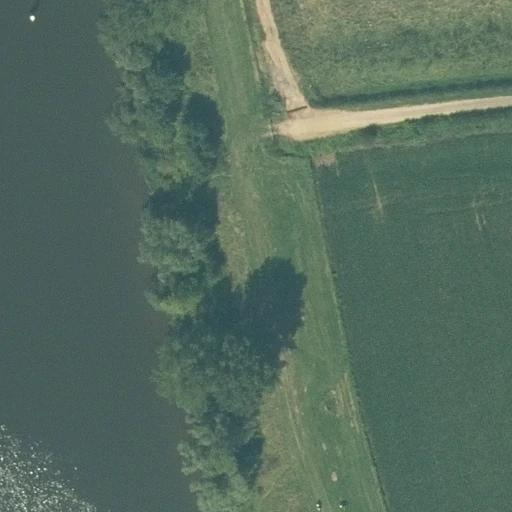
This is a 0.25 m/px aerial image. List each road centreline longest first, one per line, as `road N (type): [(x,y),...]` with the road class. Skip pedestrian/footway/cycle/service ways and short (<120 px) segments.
road 1 (unclassified): [(295,129),(511,106)]
road 2 (track): [(208,0),(236,132)]
